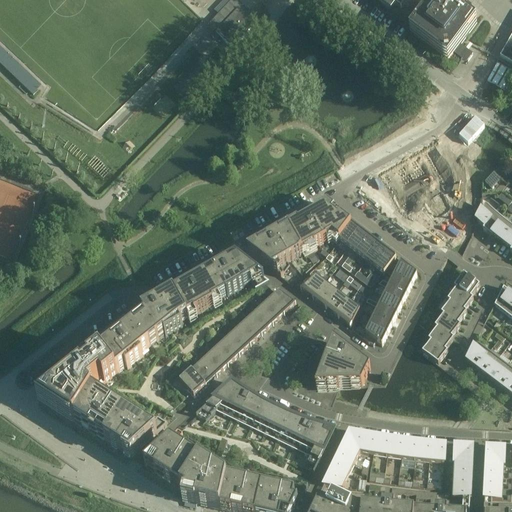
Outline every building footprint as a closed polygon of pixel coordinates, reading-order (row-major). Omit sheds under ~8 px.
[(219,38),(232,50),(254,28),(251,25),(254,23),(256,20),(247,11),(246,12),(242,8),(243,7),(235,0),(233,0),(208,27),(213,32),(210,36),(216,41),(219,38)] [(394,10),(416,28),(421,22),(404,9),(410,0),(372,0),(391,14),(394,10)] [(454,52),(458,46),(474,25),(440,0),(436,0),(421,22),(416,28),(412,34),(447,61),(452,54),(454,52)] [(511,37),(500,59),(511,65),(511,37)] [(0,68),(33,100),(40,92),(0,54),(0,68)] [(400,168),(383,178),(391,192),(393,191),(404,210),(446,186),(425,148),(398,164),(400,168)] [(135,328),(41,402),(131,460),(136,455),(136,456),(159,435),(170,442),(148,463),(149,464),(145,468),(186,495),(184,503),(222,511),(296,511),(308,488),(314,476),(329,446),(335,434),(331,433),(328,432),(322,430),(316,428),(311,426),(311,425),(306,422),(305,424),(302,423),(297,421),(290,419),(286,417),(282,415),(277,412),(272,410),(267,408),(262,404),(256,401),(250,398),(251,395),(245,393),(245,394),(242,393),(238,390),(232,386),(224,379),(309,301),(348,331),(349,330),(364,340),(363,341),(366,343),(373,349),(376,344),(382,349),(383,345),(386,339),(388,336),(390,331),(392,327),(394,323),(397,318),(399,315),(400,311),(403,307),(405,301),(407,297),(409,293),(412,287),(414,283),(415,281),(417,278),(417,277),(413,274),(403,267),(401,265),(399,263),(396,262),(395,261),(394,260),(393,259),(391,258),(390,257),(389,256),(388,255),(387,255),(385,253),(384,252),(382,251),(380,249),(379,248),(377,247),(375,246),(375,245),(373,244),(372,243),(370,242),(367,239),(361,235),(359,233),(357,232),(355,230),(354,229),(352,228),(351,227),(340,219),(338,220),(334,218),(334,214),(335,213),(327,207),(320,211),(320,213),(298,225),(298,224),(289,229),(289,230),(287,232),(286,231),(278,235),(279,236),(266,244),(265,243),(257,247),(258,248),(247,254),(280,279),(269,286),(236,261),(217,272),(207,278),(188,288),(168,300),(167,298),(162,301),(163,303),(142,315),(145,320),(144,321),(143,320),(134,326),(135,328)] [(487,236),(499,220),(485,209),(477,225),(484,231),(483,232),(487,236)] [(502,244),(511,231),(511,229),(499,220),(487,236),(492,239),(493,237),(502,244)] [(511,254),(511,231),(502,244),(511,251),(510,253),(511,254)] [(455,289),(468,298),(471,301),(480,289),(464,277),(455,289)] [(449,302),(462,312),(465,314),(470,307),(473,303),(471,301),(468,298),(455,289),(454,290),(456,292),(449,302)] [(495,308),(507,318),(511,311),(511,298),(509,297),(510,295),(504,290),(497,303),(496,303),(494,307),(495,308)] [(442,315),(455,325),(458,327),(463,320),(467,316),(465,314),(462,312),(449,302),(448,303),(450,305),(442,315)] [(436,328),(449,338),(452,340),(457,333),(461,329),(458,327),(455,325),(442,315),(441,316),(444,318),(436,328)] [(430,341),(442,351),(445,354),(451,347),(454,342),(452,340),(449,338),(436,328),(435,329),(437,331),(430,341)] [(422,356),(435,365),(438,368),(448,355),(445,354),(442,351),(430,341),(429,343),(431,344),(422,356)] [(317,390),(363,389),(371,373),(334,345),(317,390)] [(468,364),(477,371),(489,355),(475,345),(471,354),(472,354),(468,364)] [(485,377),(497,361),(500,358),(491,351),(489,355),(477,371),(485,377)] [(485,377),(495,384),(507,368),(497,361),(485,377)] [(504,391),(511,380),(511,367),(509,365),(507,368),(495,384),(504,391)] [(511,511),(511,452),(488,452),(473,451),(445,449),(433,448),(419,447),(406,445),(390,443),(377,441),(363,439),(350,436),(325,489),(313,511),(511,511)]
